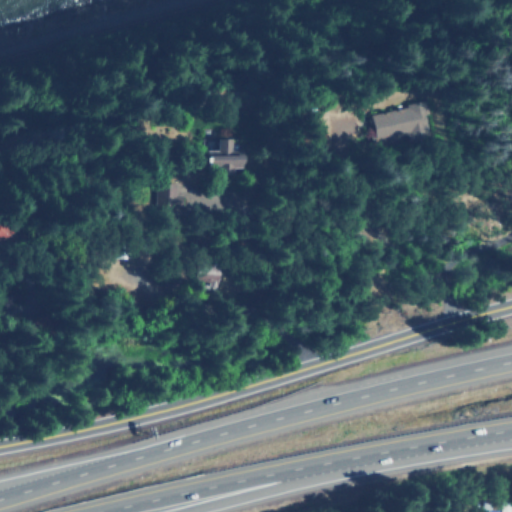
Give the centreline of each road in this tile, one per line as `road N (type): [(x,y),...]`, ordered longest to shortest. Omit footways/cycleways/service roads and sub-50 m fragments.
road 1 (tertiary): [(511,304),(112,423),(0,445)]
road 2 (motorway): [(511,357),(0,497)]
road 3 (motorway): [(112,511),(511,430)]
road 4 (motorway): [(181,511),(430,443)]
